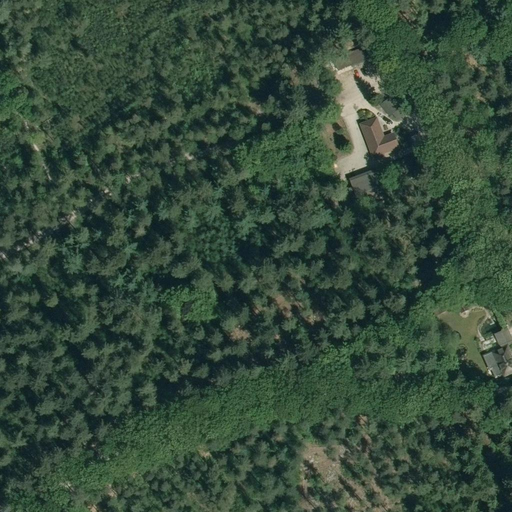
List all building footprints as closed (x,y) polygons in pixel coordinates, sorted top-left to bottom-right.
[(346,56),(350,66),(351,68),(367,61),(362,49),(346,56)] [(405,115),(389,97),(379,107),(388,118),(392,115),(397,121),(405,115)] [(382,127),(375,129),(369,113),(358,118),(369,147),(373,158),(392,151),(387,138),(380,141),(378,136),(384,134),(382,127)] [(379,168),(385,183),(413,173),(408,158),(379,168)] [(359,176),(364,192),(385,185),(385,183),(379,168),(359,176)] [(429,304),(434,314),(444,309),(438,298),(429,304)] [(457,306),(461,313),(469,310),(464,302),(457,306)] [(497,319),(505,316),(502,307),(493,311),(497,319)] [(503,377),(511,373),(511,360),(509,354),(496,360),(503,377)]
